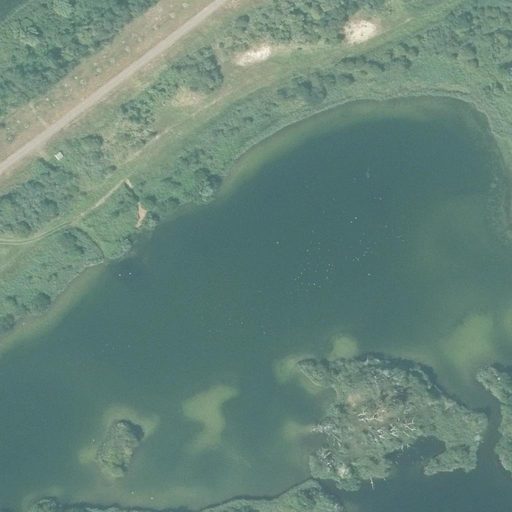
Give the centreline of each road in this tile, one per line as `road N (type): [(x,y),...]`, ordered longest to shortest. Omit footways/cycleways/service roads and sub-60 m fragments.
road 1 (track): [(0,271),(168,138),(457,0)]
road 2 (track): [(0,170),(228,0)]
